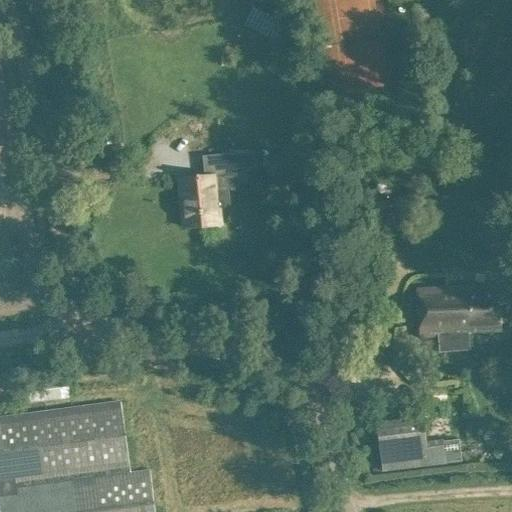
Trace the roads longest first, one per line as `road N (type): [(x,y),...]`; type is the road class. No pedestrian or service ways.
road 1 (residential): [(338,511),(303,409),(270,373),(95,338),(76,324)]
road 2 (unclassified): [(76,324),(62,293),(0,0)]
